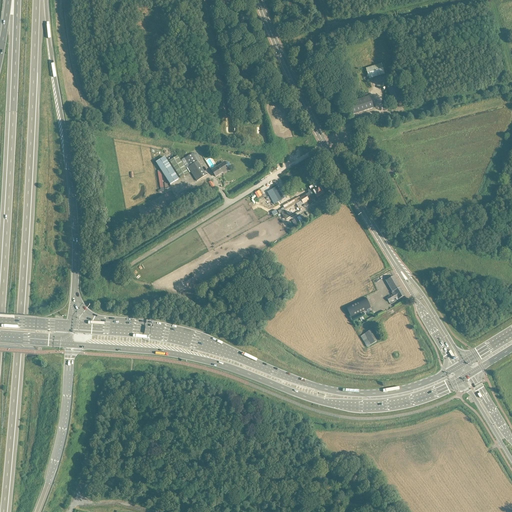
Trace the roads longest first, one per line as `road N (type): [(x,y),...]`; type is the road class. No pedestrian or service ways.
road 1 (trunk): [(4,511),(36,0)]
road 2 (primary): [(70,343),(193,358),(350,407),(402,402),(464,379)]
road 3 (primary): [(456,367),(399,392),(338,394),(201,341),(71,325)]
road 4 (trunk): [(16,0),(0,331)]
road 5 (trunk): [(71,325),(72,197),(45,0)]
road 6 (unclassified): [(139,288),(128,273),(132,260),(324,145)]
road 7 (trunk): [(36,511),(65,415),(70,343)]
road 8 (tertiary): [(324,145),(258,0)]
road 9 (tertiary): [(400,273),(324,145)]
